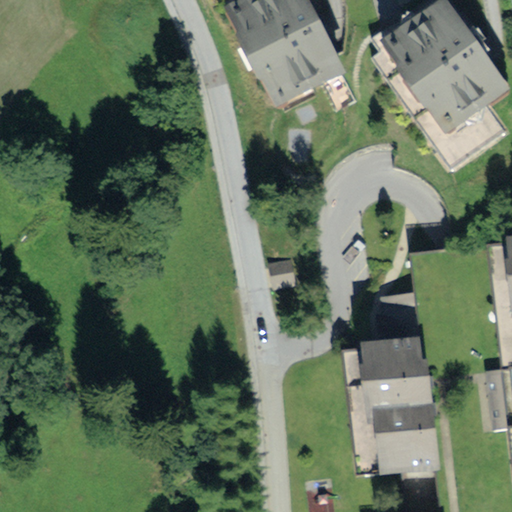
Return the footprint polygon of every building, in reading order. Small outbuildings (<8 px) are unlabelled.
[(324,30),(307,0),(269,0),(233,19),(284,113),(349,78),(324,30)] [(508,98),(448,13),(390,54),(450,139),(508,98)] [(294,285),(291,261),(268,264),(271,288),(294,285)] [(418,345),(368,352),(385,471),(435,465),(418,345)] [(509,434),(501,375),(477,378),(484,437),(509,434)]
